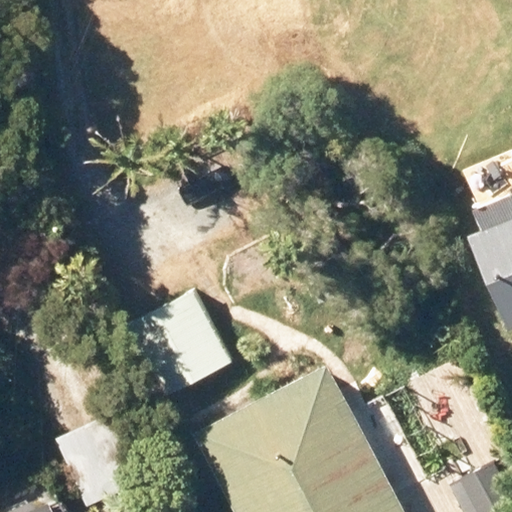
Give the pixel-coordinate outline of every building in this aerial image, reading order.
[(460,225),(511,342),(511,140),(505,144),(511,158),(511,181),(465,203),(472,220),(460,225)] [(114,319),(151,393),(224,356),(188,283),(114,319)] [(204,457),(233,511),(401,511),(367,447),(399,430),(381,396),(349,413),(318,354),(176,430),(193,463),(204,457)] [(49,431),(62,456),(49,463),(63,491),(73,486),(80,500),(138,471),(104,403),(49,431)] [(0,511),(50,511),(37,481),(0,497),(0,511)] [(496,482),(476,494),(485,511),(493,511),(508,503),(496,482)]
